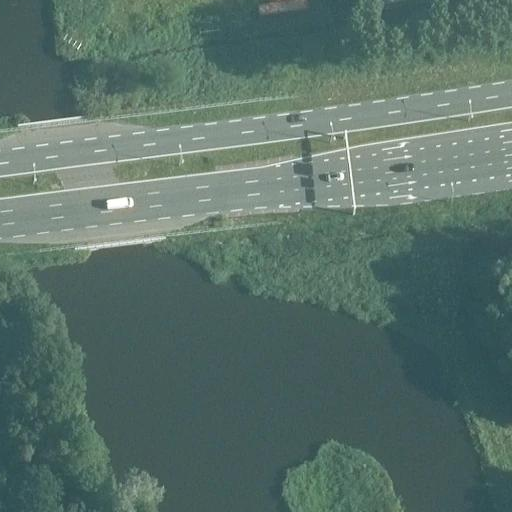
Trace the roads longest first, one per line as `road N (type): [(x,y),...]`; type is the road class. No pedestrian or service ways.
road 1 (primary): [(511,94),(0,164)]
road 2 (primary): [(0,219),(511,150)]
